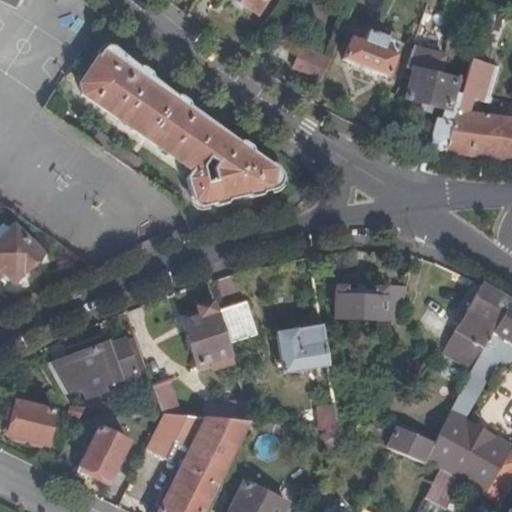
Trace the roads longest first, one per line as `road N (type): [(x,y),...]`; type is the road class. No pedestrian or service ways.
road 1 (residential): [(434,207),(217,250),(72,307),(0,346)]
road 2 (residential): [(434,207),(284,123),(120,0)]
